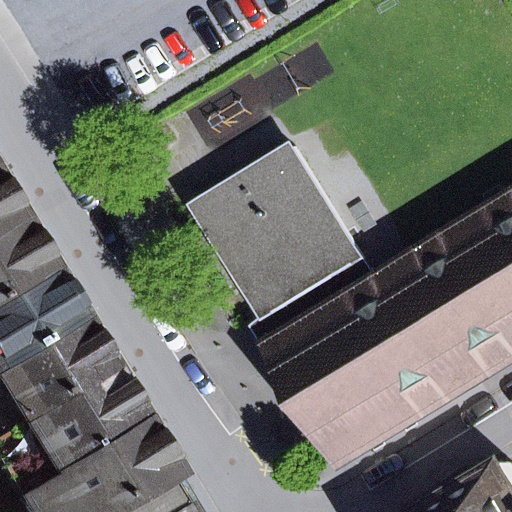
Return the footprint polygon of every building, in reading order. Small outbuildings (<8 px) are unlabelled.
[(287,344),(382,285),(298,148),(202,207),(277,328),(287,344)] [(0,227),(16,218),(0,192),(0,227)] [(511,205),(382,285),(287,344),(282,346),(350,458),(511,359),(511,205)] [(0,298),(47,269),(16,218),(0,227),(0,298)] [(0,370),(79,321),(47,269),(0,298),(0,370)] [(0,434),(24,421),(23,419),(107,367),(79,321),(0,370),(0,434)] [(23,419),(24,421),(54,470),(139,418),(107,367),(23,419)] [(18,495),(28,511),(103,511),(171,471),(139,418),(54,470),(56,472),(18,495)] [(54,470),(24,421),(0,434),(0,466),(18,495),(56,472),(54,470)] [(511,511),(511,463),(431,511),(511,511)] [(103,511),(196,511),(171,471),(103,511)]
